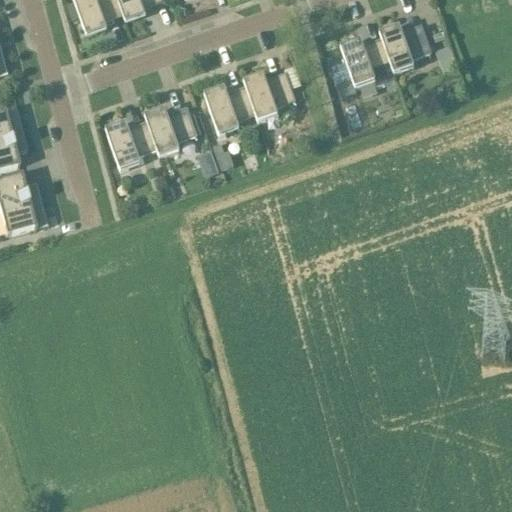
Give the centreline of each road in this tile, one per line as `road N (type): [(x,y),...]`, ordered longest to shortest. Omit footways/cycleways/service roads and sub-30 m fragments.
road 1 (residential): [(58,95),(333,0)]
road 2 (residential): [(89,220),(58,95)]
